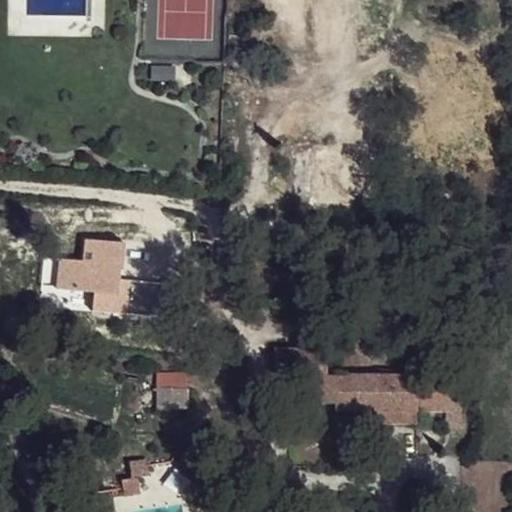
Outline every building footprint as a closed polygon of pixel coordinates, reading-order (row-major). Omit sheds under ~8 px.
[(336,148),(315,147),(316,164),(311,164),(311,196),(362,195),(363,163),(337,162),(336,148)] [(362,147),(336,148),(337,162),(363,163),(362,147)] [(292,347),(280,347),(279,373),(290,373),(292,347)] [(323,350),(292,347),(290,373),(289,402),(335,405),(335,409),(373,411),(413,414),(446,416),(448,407),(462,407),(460,380),(323,375),(323,350)] [(155,387),(155,407),(186,408),(187,388),(155,387)] [(462,407),(448,407),(446,416),(446,431),(450,432),(464,433),(463,421),(462,407)] [(413,414),(373,411),(373,424),(413,425),(413,414)] [(224,466),(191,443),(175,465),(208,489),(224,466)] [(144,458),(128,460),(131,476),(121,479),(122,494),(140,492),(137,476),(147,474),(144,458)]
